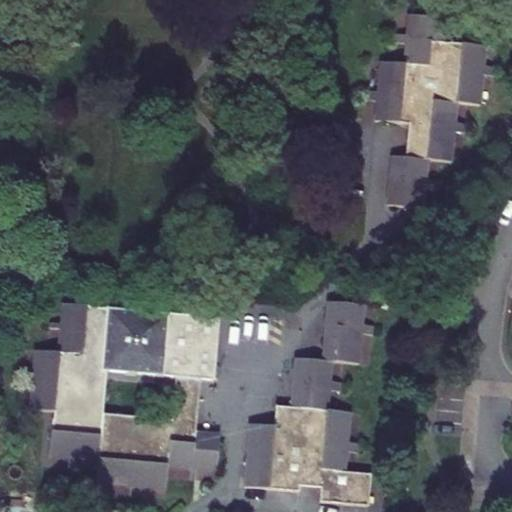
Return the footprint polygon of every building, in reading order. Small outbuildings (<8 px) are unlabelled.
[(406,159),(393,158),(387,207),(423,209),(425,189),(436,190),(437,182),(426,181),(427,161),(450,164),(453,133),(464,134),(465,126),(454,125),(456,105),(479,106),(481,76),(492,77),(492,67),(482,66),(484,47),(448,44),(447,54),(439,53),(440,43),(443,19),(408,16),(406,36),(395,34),(394,43),(405,45),(404,65),(381,62),(378,93),(368,92),(366,101),(377,102),(375,122),(409,125),(406,159)] [(58,54),(78,44),(65,18),(44,27),(58,54)] [(440,43),(439,53),(447,54),(448,44),(440,43)] [(373,327),(361,326),(363,306),(327,303),(323,362),(296,359),(293,407),(314,408),(310,469),(333,470),(331,489),(322,489),(321,501),(368,505),(371,474),(346,471),(347,454),(358,454),(359,446),(348,445),(350,415),(328,413),(329,391),(341,392),(341,383),(330,382),(332,362),(358,365),(360,335),(372,337),(373,327)] [(176,378),(201,380),(214,381),(219,318),(63,306),(61,326),(50,325),(50,330),(60,331),(58,354),(35,351),(30,410),(54,413),(65,413),(66,399),(79,400),(80,379),(68,378),(70,355),(102,357),(101,371),(106,372),(176,378)] [(169,454),(171,431),(196,433),(201,380),(176,378),(172,420),(102,415),(106,372),(101,371),(102,357),(70,355),(68,378),(80,379),(79,400),(66,399),(65,413),(54,413),(54,421),(102,425),(99,448),(123,450),(124,437),(146,439),(145,452),(169,454)] [(305,430),(300,487),(322,489),(331,489),(333,470),(310,469),(314,408),(293,407),(276,405),(274,427),(305,430)] [(197,480),(198,469),(217,470),(220,435),(196,433),(171,431),(169,454),(145,452),(146,439),(124,437),(123,450),(99,448),(102,425),(54,421),(51,457),(70,459),(69,469),(74,470),(75,459),(98,461),(96,484),(166,490),(168,466),(193,468),(192,480),(197,480)] [(249,425),(245,488),(299,493),(300,487),(305,430),(274,427),(249,425)]
